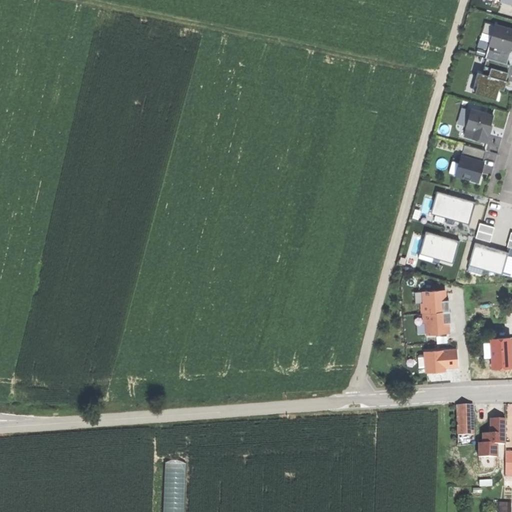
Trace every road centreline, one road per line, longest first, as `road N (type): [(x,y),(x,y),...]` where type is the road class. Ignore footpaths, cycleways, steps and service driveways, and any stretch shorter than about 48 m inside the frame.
road 1 (tertiary): [(511,393),(61,423)]
road 2 (track): [(465,0),(352,399)]
road 3 (track): [(443,76),(79,0)]
